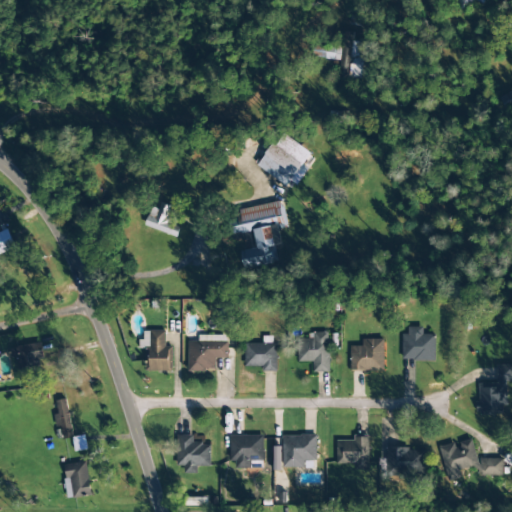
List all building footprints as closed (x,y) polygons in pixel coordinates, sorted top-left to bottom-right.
[(472,0),(455,0),(453,7),(467,13),(472,0)] [(342,61),(340,74),(349,75),(349,77),(365,79),(367,58),(359,58),(360,42),(353,42),(353,33),(344,32),(343,46),(314,43),(313,58),(342,61)] [(511,110),(511,91),(499,98),(507,113),(511,110)] [(258,169),(287,186),(290,182),(298,186),(308,169),(303,166),(311,152),(279,133),(258,169)] [(244,270),(279,263),(276,246),(282,245),(279,228),(287,227),(282,202),(233,211),(238,235),(254,232),(257,249),(240,251),(244,270)] [(144,227),(177,237),(181,226),(166,221),(170,206),(161,203),(159,210),(151,207),(144,227)] [(0,209),(0,224),(8,222),(4,208),(0,209)] [(0,254),(16,248),(8,230),(0,233),(0,254)] [(402,334),(401,361),(435,361),(435,335),(422,335),(423,328),(408,327),(408,334),(402,334)] [(173,347),(165,347),(166,331),(144,331),(143,340),(139,340),(139,349),(147,349),(147,372),(172,372),(173,347)] [(298,363),(313,362),(313,373),(330,373),(329,333),(314,333),(314,339),(298,340),(298,363)] [(188,371),(215,371),(216,359),(227,359),(227,336),(199,336),(198,342),(188,342),(188,371)] [(384,371),(384,340),(362,340),(362,347),(350,347),(350,371),(384,371)] [(12,359),(17,358),(19,375),(44,372),(42,344),(11,347),(12,359)] [(276,344),(245,344),(245,367),(261,367),(261,372),(277,372),(276,344)] [(511,365),(496,366),(497,384),(478,384),(478,415),(507,415),(506,382),(511,382),(511,365)] [(74,438),(66,399),(56,401),(59,415),(57,415),(62,440),(74,438)] [(75,452),(87,451),(85,436),(73,438),(75,452)] [(211,467),(210,445),(204,445),(204,436),(177,436),(177,467),(184,467),(184,474),(197,474),(197,467),(211,467)] [(263,436),(230,436),(230,462),(235,462),(236,469),(251,469),(251,461),(264,461),(263,436)] [(282,436),(283,469),(304,468),(304,462),(316,461),(316,436),(282,436)] [(336,441),(337,465),(354,464),(354,471),(369,471),(368,437),(353,437),(353,441),(336,441)] [(448,482),(461,479),(460,473),(479,468),(473,440),(457,444),(457,443),(439,447),(448,482)] [(379,459),(379,478),(409,477),(409,473),(424,473),(423,449),(386,450),(386,459),(379,459)] [(503,459),(482,459),(482,476),(503,476),(503,459)] [(91,496),(86,462),(62,466),(68,500),(91,496)]
